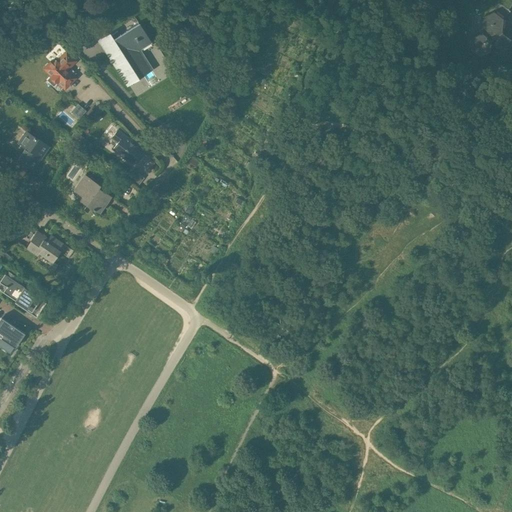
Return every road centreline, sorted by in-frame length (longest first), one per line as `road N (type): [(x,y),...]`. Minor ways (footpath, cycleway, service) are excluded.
road 1 (track): [(191,310),(282,153),(327,113),(511,231)]
road 2 (residential): [(191,310),(190,328),(89,511)]
road 3 (track): [(227,336),(274,370),(211,511)]
road 4 (residential): [(0,463),(66,327)]
